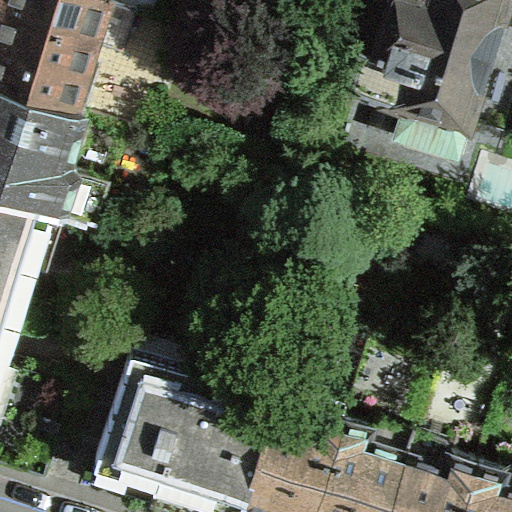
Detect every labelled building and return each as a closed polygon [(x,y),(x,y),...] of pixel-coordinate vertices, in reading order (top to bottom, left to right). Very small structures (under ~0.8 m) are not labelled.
[(137,1),(134,0),(0,0),(0,78),(74,102),(96,35),(123,44),(137,1)] [(397,131),(457,150),(505,0),(388,0),(376,42),(364,38),(350,83),(406,102),(397,131)] [(0,185),(50,202),(65,207),(78,165),(70,155),(85,106),(74,102),(0,78),(0,185)] [(0,358),(50,202),(0,185),(0,358)] [(153,472),(155,473),(149,489),(152,489),(208,506),(214,493),(241,502),(274,399),(278,387),(132,341),(95,456),(97,455),(129,465),(128,467),(131,467),(131,465),(153,472)] [(239,511),(269,511),(270,511),(272,511),(311,511),(344,409),(316,400),(312,412),(274,399),(241,502),(239,510),(239,511)] [(384,511),(407,443),(369,430),(373,418),(344,409),(311,511),(384,511)] [(450,443),(445,455),(407,443),(384,511),(458,511),(478,452),(450,443)] [(511,511),(511,476),(502,473),(506,461),(478,452),(458,511),(511,511)]
